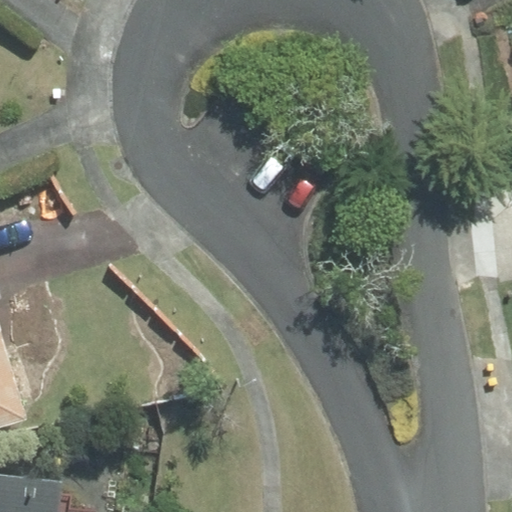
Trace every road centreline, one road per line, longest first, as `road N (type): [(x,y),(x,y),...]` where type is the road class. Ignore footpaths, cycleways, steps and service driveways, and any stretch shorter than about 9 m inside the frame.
road 1 (residential): [(409,511),(316,335),(203,207),(157,139),(158,73),(197,18)]
road 2 (residential): [(357,0),(398,43),(419,115),(429,279),(444,364),(432,511)]
